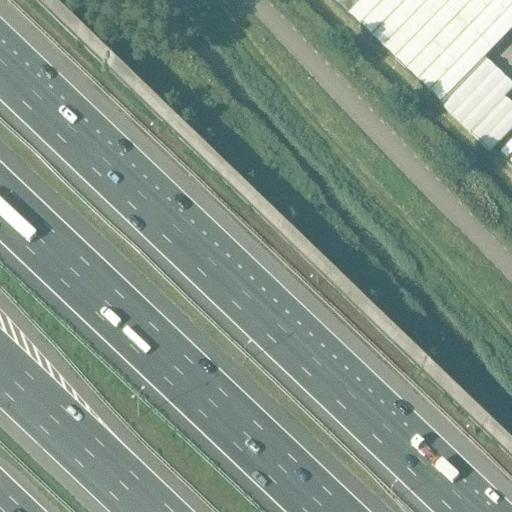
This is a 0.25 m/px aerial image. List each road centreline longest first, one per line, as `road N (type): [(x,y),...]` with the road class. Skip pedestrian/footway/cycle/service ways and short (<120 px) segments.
road 1 (motorway): [(476,511),(0,55)]
road 2 (motorway): [(326,511),(0,206)]
road 3 (unclassified): [(252,0),(511,270)]
road 4 (motorway): [(0,367),(152,511)]
